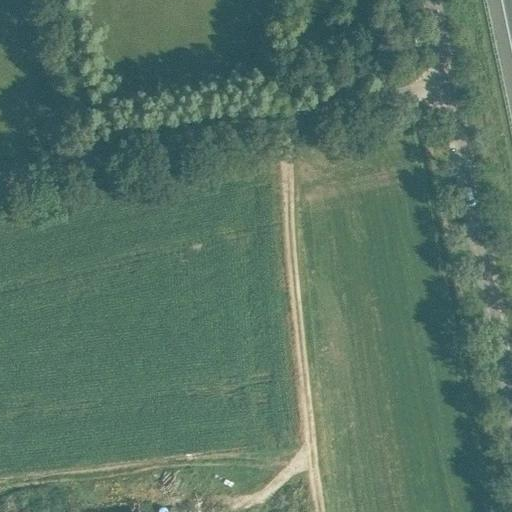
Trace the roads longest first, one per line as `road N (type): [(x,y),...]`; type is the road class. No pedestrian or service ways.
road 1 (unclassified): [(0,182),(446,84)]
road 2 (tertiary): [(511,392),(446,84)]
